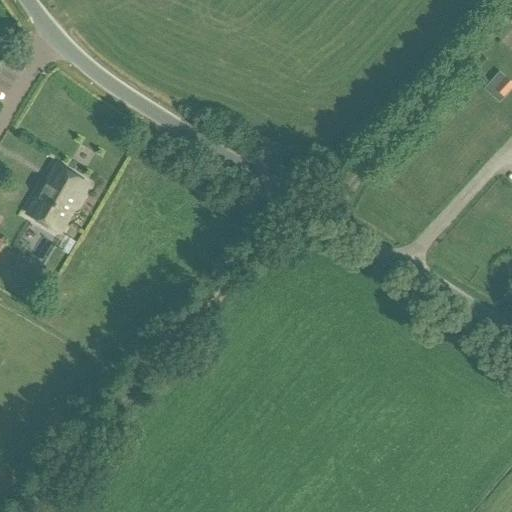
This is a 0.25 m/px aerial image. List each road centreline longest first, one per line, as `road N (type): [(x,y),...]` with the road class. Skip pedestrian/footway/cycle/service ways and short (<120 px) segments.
road 1 (unclassified): [(511,336),(96,74),(28,0)]
road 2 (track): [(24,511),(299,201)]
